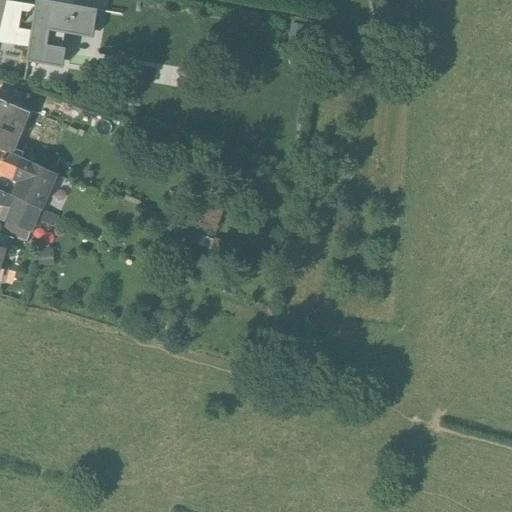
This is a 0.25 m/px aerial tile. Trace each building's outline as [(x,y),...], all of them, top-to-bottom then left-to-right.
[(105,13),(39,2),(29,64),(66,70),(69,53),(51,50),(54,33),(100,41),(105,13)] [(28,113),(0,100),(0,149),(13,154),(28,113)] [(55,175),(22,158),(13,154),(0,149),(0,173),(21,181),(15,198),(17,199),(40,210),(55,175)] [(65,201),(75,182),(64,176),(55,195),(65,201)] [(40,210),(17,199),(15,198),(0,191),(0,207),(13,210),(8,224),(31,233),(40,210)] [(8,237),(0,234),(0,247),(5,249),(8,237)]
